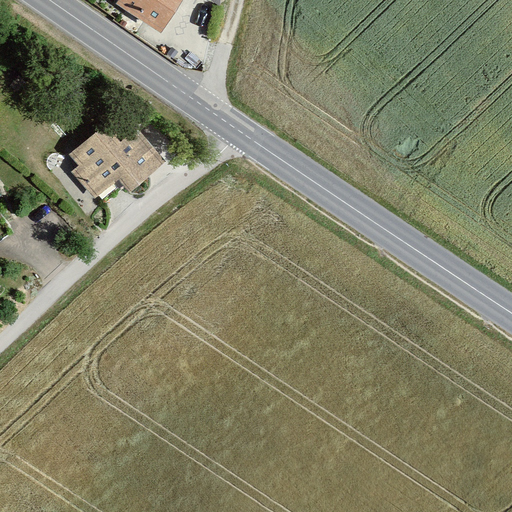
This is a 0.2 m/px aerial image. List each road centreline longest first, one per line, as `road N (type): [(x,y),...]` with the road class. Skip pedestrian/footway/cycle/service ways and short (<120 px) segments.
road 1 (secondary): [(241,132),(511,312)]
road 2 (residential): [(241,132),(0,341)]
road 3 (secondary): [(43,0),(241,132)]
